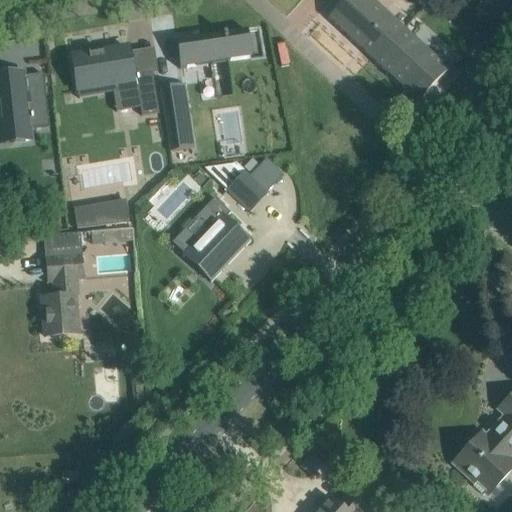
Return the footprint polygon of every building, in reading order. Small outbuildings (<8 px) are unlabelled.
[(345,0),(328,19),(418,103),(448,70),(372,0),(345,0)] [(511,0),(451,0),(446,6),(484,38),(511,3),(511,0)] [(192,39),(175,42),(179,65),(195,62),(195,66),(226,62),(226,63),(230,62),(229,58),(250,55),(246,31),(222,34),(223,40),(221,40),(218,40),(218,39),(198,43),(193,44),(192,39)] [(88,56),(71,58),(78,94),(96,91),(94,81),(116,78),(122,111),(140,108),(141,117),(159,114),(152,75),(152,74),(132,77),(128,53),(127,49),(89,55),(89,54),(88,54),(88,56)] [(22,74),(0,76),(0,128),(9,128),(11,143),(30,141),(29,129),(49,127),(43,75),(23,77),(22,74)] [(185,85),(160,88),(170,153),(194,149),(185,85)] [(83,121),(90,168),(128,162),(121,115),(83,121)] [(236,165),(204,170),(250,214),(268,195),(266,194),(245,173),(236,165)] [(44,189),(3,194),(5,215),(46,210),(44,189)] [(208,230),(182,257),(211,284),(251,242),(225,217),(227,215),(229,216),(230,214),(214,199),(213,201),(214,202),(201,216),(197,219),(208,230)] [(126,202),(73,211),(76,230),(129,221),(126,202)] [(57,282),(58,298),(42,299),(45,338),(78,335),(78,334),(75,334),(71,281),(82,280),(80,256),(47,259),(48,282),(57,282)] [(511,395),(499,410),(509,419),(489,442),(485,439),(479,446),(474,441),(453,464),(475,484),(473,487),(483,496),(485,493),(488,496),(511,469),(511,462),(507,458),(511,453),(511,395)] [(369,511),(348,493),(338,505),(331,500),(320,511),(369,511)]
